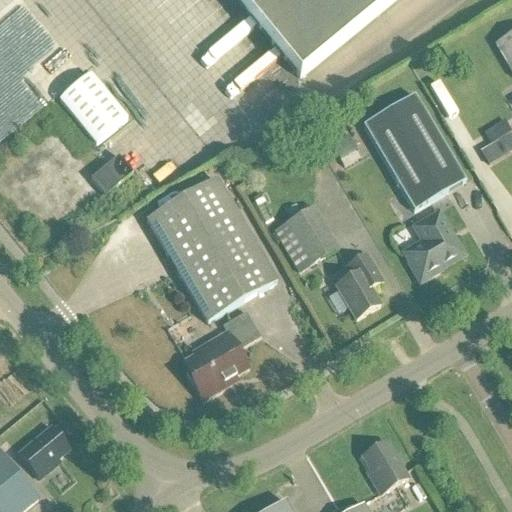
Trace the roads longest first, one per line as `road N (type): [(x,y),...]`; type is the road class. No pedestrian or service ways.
road 1 (residential): [(166,472),(217,475),(269,459),(459,350)]
road 2 (residential): [(34,339),(118,438),(166,472)]
